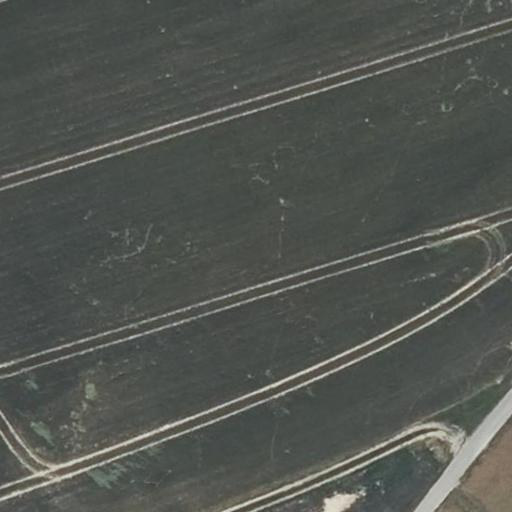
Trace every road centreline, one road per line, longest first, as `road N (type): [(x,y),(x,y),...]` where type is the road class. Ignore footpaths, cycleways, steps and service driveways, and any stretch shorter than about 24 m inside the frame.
road 1 (track): [(444,474),(448,447),(435,427),(413,422),(155,511)]
road 2 (residential): [(414,511),(511,407)]
